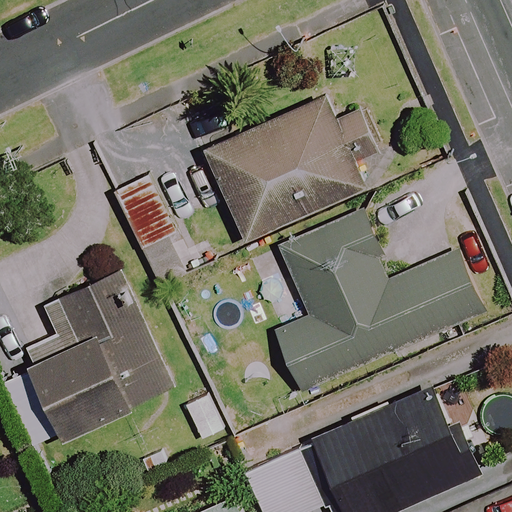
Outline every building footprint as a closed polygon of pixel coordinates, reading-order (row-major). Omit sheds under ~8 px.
[(242,243),(369,190),(356,158),(377,149),(361,110),(339,119),(330,96),(203,149),(242,243)] [(386,251),(367,206),(278,245),(309,317),(276,331),(302,392),(484,312),(456,248),(388,278),(378,255),(386,251)] [(31,357),(0,296),(0,383),(30,448),(59,435),(62,439),(177,385),(120,264),(50,297),(69,339),(31,357)] [(260,511),(312,511),(339,501),(344,511),(390,511),(485,469),(462,417),(453,421),(437,384),(323,434),(242,469),(260,511)] [(238,511),(235,502),(209,511),(238,511)]
